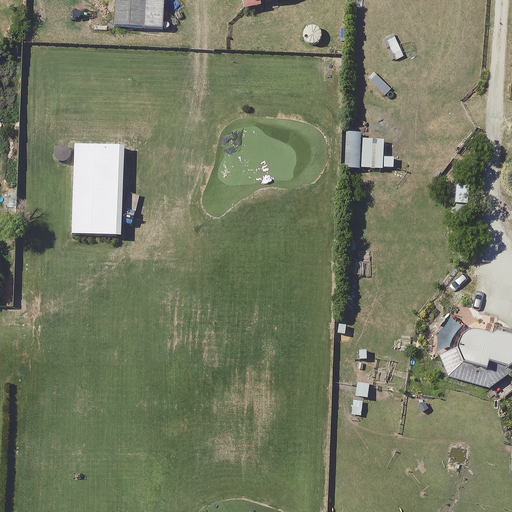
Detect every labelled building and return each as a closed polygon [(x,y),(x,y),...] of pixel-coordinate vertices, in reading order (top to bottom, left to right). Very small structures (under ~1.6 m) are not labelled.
[(165,0),(117,0),(116,32),(164,34),(165,0)] [(298,3),(297,0),(244,0),(247,14),(298,3)] [(363,171),(364,146),(364,139),(345,138),(344,177),(362,178),(363,171)] [(385,147),(364,146),(363,171),(384,172),(385,147)] [(468,212),(470,189),(456,188),(454,212),(468,212)] [(461,357),(439,360),(448,384),(492,395),(511,379),(511,342),(481,335),(462,342),(461,357)]
